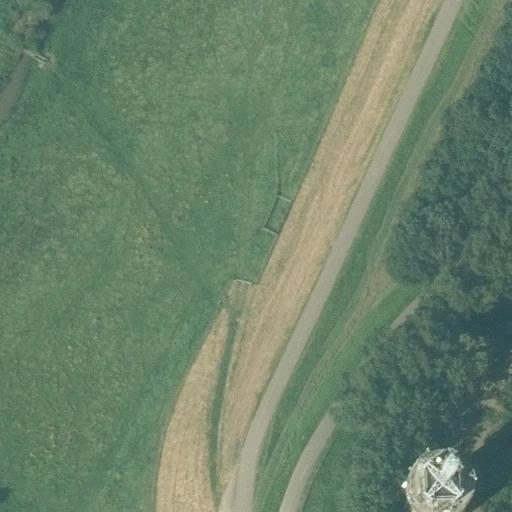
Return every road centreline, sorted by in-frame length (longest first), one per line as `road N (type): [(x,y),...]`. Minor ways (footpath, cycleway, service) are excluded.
road 1 (unclassified): [(231,511),(275,368),(452,0)]
road 2 (unclassified): [(285,511),(332,416),(378,351),(449,277),(511,238)]
road 3 (track): [(245,294),(222,358),(206,511)]
